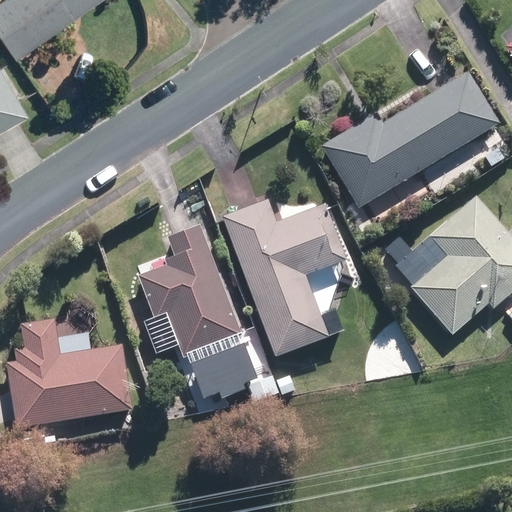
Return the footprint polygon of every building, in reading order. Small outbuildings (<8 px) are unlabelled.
[(0,0),(0,38),(14,58),(94,0),(0,0)] [(511,60),(511,42),(503,52),(511,60)] [(319,146),(325,156),(356,208),(497,126),(467,73),(380,124),(374,114),(319,146)] [(0,129),(22,117),(0,77),(0,129)] [(450,335),(485,304),(491,312),(511,293),(511,240),(474,197),(426,239),(443,258),(409,288),(450,335)] [(271,358),(324,338),(340,332),(331,308),(315,314),(301,278),(344,262),(324,209),(282,225),(273,201),(220,221),(271,358)] [(166,237),(174,258),(133,274),(151,323),(167,317),(182,359),(218,346),(240,337),(198,225),(166,237)] [(12,349),(14,364),(6,365),(14,428),(126,413),(118,350),(61,357),(56,321),(19,326),(22,348),(12,349)]
